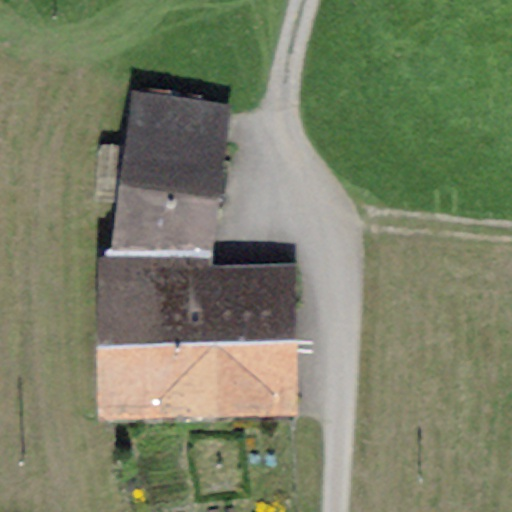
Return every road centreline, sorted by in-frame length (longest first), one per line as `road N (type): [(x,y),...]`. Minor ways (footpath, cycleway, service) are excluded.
road 1 (track): [(340,511),(348,377),(338,272),(291,139),(311,0)]
road 2 (track): [(511,241),(358,219),(317,222)]
